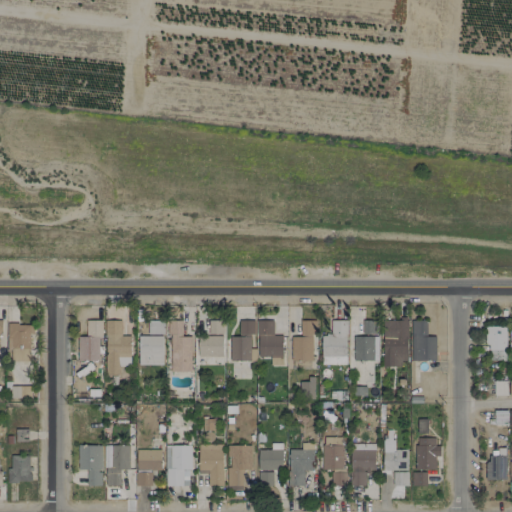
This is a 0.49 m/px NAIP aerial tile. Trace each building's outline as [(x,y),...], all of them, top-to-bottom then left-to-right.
[(100,320),(85,320),(85,337),(77,336),(77,361),(99,361),(100,320)] [(129,335),(121,336),(121,320),(104,320),(106,375),(119,375),(119,366),(130,366),(129,335)] [(163,320),(149,321),(149,335),(137,336),(138,365),(163,364),(162,334),(163,334),(163,320)] [(191,336),(181,336),(182,320),(170,320),(169,372),(190,372),(191,336)] [(230,361),(255,360),(255,348),(250,349),(250,334),(254,334),(254,320),(238,320),(239,336),(229,336),(230,361)] [(283,335),(273,335),(273,320),(257,320),(257,357),(270,357),(270,365),(282,365),(283,335)] [(291,336),(291,360),(313,361),(313,320),(300,320),(299,336),(291,336)] [(345,357),(346,320),(330,320),(330,334),(321,334),(321,356),(345,357)] [(407,364),(406,320),(382,320),(383,365),(407,364)] [(434,361),(435,336),(426,336),(426,320),(411,320),(410,360),(434,361)] [(376,321),(362,321),(363,334),(377,333),(376,321)] [(29,361),(29,333),(33,333),(33,324),(6,324),(6,361),(29,361)] [(505,349),(506,326),(485,326),(485,349),(505,349)] [(222,336),(199,335),(198,356),(222,356),(222,336)] [(377,337),(353,336),(352,360),(377,361),(377,337)] [(504,360),(505,350),(487,350),(487,360),(504,360)] [(314,379),(300,379),(299,398),(313,398),(314,379)] [(506,380),(493,381),(493,395),(506,395),(506,380)] [(426,420),(417,420),(417,433),(426,433),(426,420)] [(27,441),(27,429),(15,429),(15,441),(27,441)] [(436,437),(414,438),(415,470),(435,469),(435,456),(437,455),(436,437)] [(406,449),(394,450),(394,440),(382,440),(383,470),(407,470),(406,449)] [(198,445),(198,474),(207,473),(208,485),(223,485),(222,444),(198,445)] [(365,485),(365,472),(374,472),(374,444),(367,444),(367,450),(350,450),(350,485),(365,485)] [(99,486),(100,445),(77,445),(77,469),(87,470),(86,485),(99,486)] [(129,445),(103,445),(104,486),(119,485),(119,469),(129,469),(129,445)] [(190,486),(189,445),(165,445),(165,486),(190,486)] [(250,445),(226,445),(227,488),(242,488),(241,469),(251,469),(250,445)] [(321,469),(342,470),(343,446),(322,445),(321,469)] [(136,449),(135,485),(151,486),(151,470),(160,470),(161,449),(136,449)] [(258,450),(258,470),(282,470),(281,449),(258,450)] [(313,470),(312,449),(288,449),(289,486),(304,485),(303,470),(313,470)] [(8,482),(30,481),(29,455),(8,456),(8,482)] [(505,479),(505,455),(486,455),(486,479),(505,479)] [(272,471),(258,471),(258,485),(272,485),(272,471)] [(407,472),(392,472),(392,485),(407,486),(407,472)] [(411,486),(426,485),(425,472),(410,472),(411,486)]
